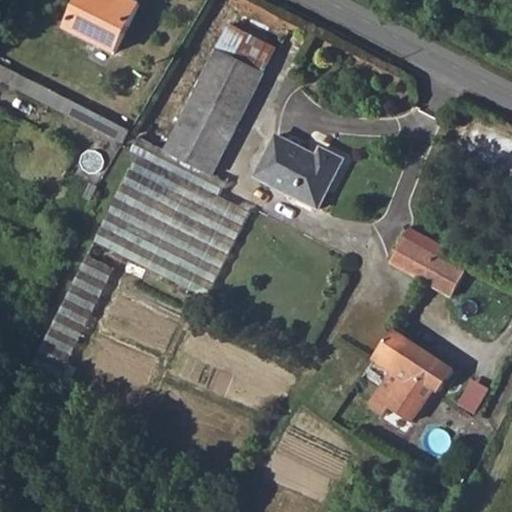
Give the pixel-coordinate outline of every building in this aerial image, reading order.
[(113,0),(83,0),(69,30),(113,52),(137,9),(120,0),(119,0),(115,1),(113,0)] [(202,83),(166,153),(210,177),(261,77),(218,55),(202,83)] [(127,132),(0,66),(0,82),(120,145),(127,132)] [(277,139),(255,179),(318,210),(342,163),(323,152),(317,158),(277,139)] [(159,168),(218,198),(225,185),(210,177),(166,153),(159,168)] [(218,198),(159,168),(137,157),(93,244),(205,301),(249,214),(218,198)] [(402,241),(391,263),(449,294),(462,271),(402,241)] [(64,379),(120,266),(91,252),(34,364),(64,379)] [(389,370),(366,406),(381,416),(386,408),(410,423),(433,391),(438,392),(452,372),(386,328),(368,356),(389,370)] [(461,404),(480,413),(493,385),(474,376),(461,404)]
